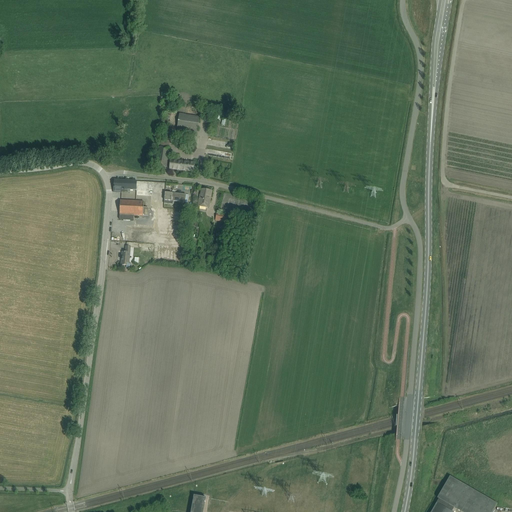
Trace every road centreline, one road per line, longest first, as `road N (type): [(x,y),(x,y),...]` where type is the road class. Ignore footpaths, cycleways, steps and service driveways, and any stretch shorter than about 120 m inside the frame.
road 1 (tertiary): [(429,150),(424,317),(404,511)]
road 2 (unclassified): [(69,491),(100,286),(106,177)]
road 3 (unclassified): [(106,177),(120,171),(190,179),(385,227),(408,218)]
road 4 (unclassified): [(393,511),(420,259),(408,218)]
road 5 (unclassified): [(408,218),(402,185),(420,60),(402,0)]
road 6 (unclassified): [(463,0),(441,175),(453,186)]
road 7 (tertiary): [(429,150),(450,0)]
road 8 (tertiary): [(440,0),(429,150)]
